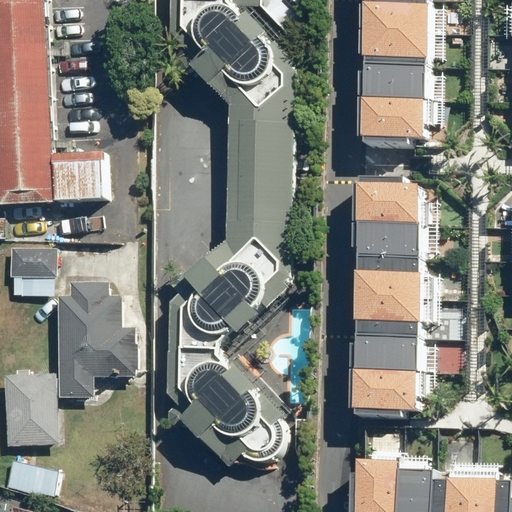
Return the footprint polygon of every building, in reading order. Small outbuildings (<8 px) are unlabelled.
[(0,0),(0,133),(3,208),(113,203),(111,154),(57,156),(50,0),(0,0)] [(175,0),(175,35),(188,51),(179,58),(179,69),(185,76),(194,73),(198,69),(235,107),(230,246),(194,278),(190,273),(181,272),(174,279),(174,286),(184,297),(176,305),(173,398),(182,406),(174,413),(174,422),(180,429),(189,428),(192,425),(236,471),(249,458),(259,463),(274,461),(286,453),(289,442),(290,430),(284,423),(290,417),(270,396),(264,401),(258,394),(263,389),(246,368),(239,375),(224,357),(224,346),(239,332),(245,337),(266,317),(261,312),(267,306),(273,311),(296,291),(291,286),(296,280),(302,74),(296,69),(302,63),(280,43),(275,49),(268,41),(273,36),(255,15),(249,20),(235,5),(235,0),(175,0)] [(263,0),(263,8),(294,41),(304,31),(324,31),(324,0),(263,0)] [(434,0),(373,0),(371,141),(432,142),(434,0)] [(426,187),(367,186),(363,413),(422,414),(426,187)] [(62,250),(8,250),(8,278),(62,278),(62,250)] [(76,298),(64,298),(65,399),(99,399),(99,378),(140,378),(139,330),(127,330),(127,298),(115,298),(114,284),(76,284),(76,298)] [(61,375),(8,377),(12,448),(64,445),(61,375)] [(65,474),(19,462),(13,486),(59,497),(65,474)] [(406,464),(366,463),(364,511),(511,511),(511,482),(439,482),(439,474),(406,473),(406,464)] [(36,511),(0,502),(0,511),(36,511)]
